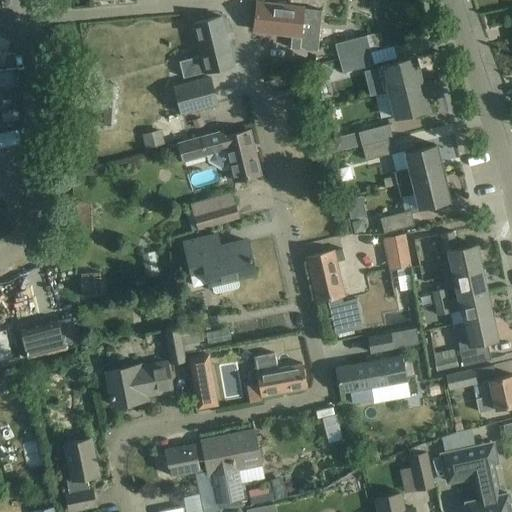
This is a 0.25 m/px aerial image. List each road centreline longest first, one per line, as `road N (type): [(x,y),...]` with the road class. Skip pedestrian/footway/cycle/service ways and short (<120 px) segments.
road 1 (residential): [(18,20),(229,7),(240,28),(319,396),(149,432),(115,448),(130,511)]
road 2 (residential): [(0,257),(19,226),(31,179),(18,20)]
road 3 (unclassified): [(511,205),(484,84),(451,0)]
